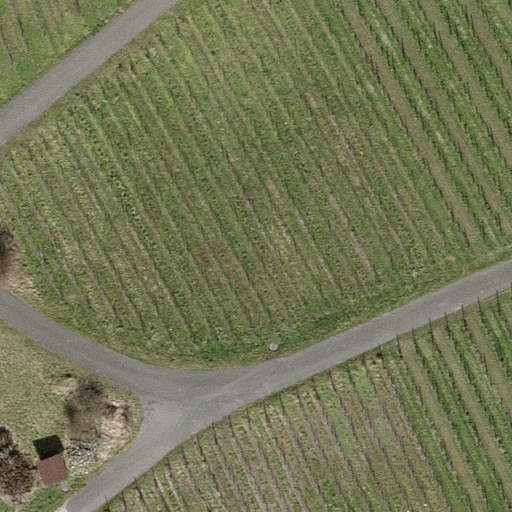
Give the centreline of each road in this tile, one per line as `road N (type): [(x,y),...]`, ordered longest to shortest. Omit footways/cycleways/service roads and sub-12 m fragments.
road 1 (unclassified): [(511,266),(245,380),(151,373),(69,342),(0,284)]
road 2 (track): [(245,380),(71,511)]
road 3 (unclassified): [(136,0),(0,119)]
